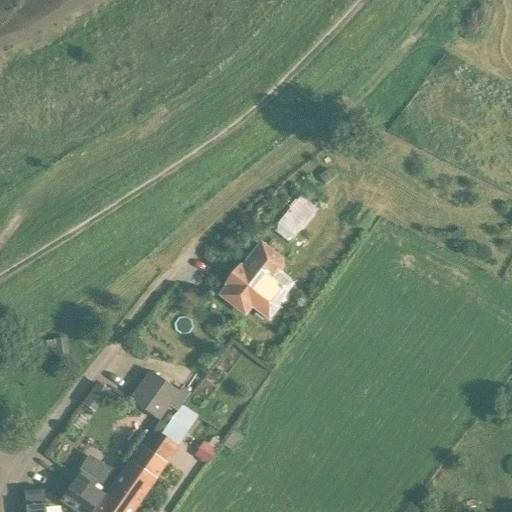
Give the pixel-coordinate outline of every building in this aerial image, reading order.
[(243,315),(283,265),(261,248),(219,296),(243,315)] [(169,407),(179,393),(150,372),(140,387),(169,407)] [(165,411),(169,407),(140,387),(129,401),(158,421),(165,411)] [(97,404),(87,396),(80,405),(90,412),(97,404)] [(175,446),(186,430),(181,427),(171,420),(159,435),(175,446)] [(233,454),(243,439),(232,432),(222,446),(233,454)] [(196,457),(211,462),(216,448),(201,443),(196,457)] [(129,511),(164,462),(142,447),(95,511),(129,511)] [(91,511),(115,475),(91,458),(62,501),(78,511),(91,511)] [(25,511),(45,511),(43,490),(31,491),(32,506),(25,506),(25,511)]
